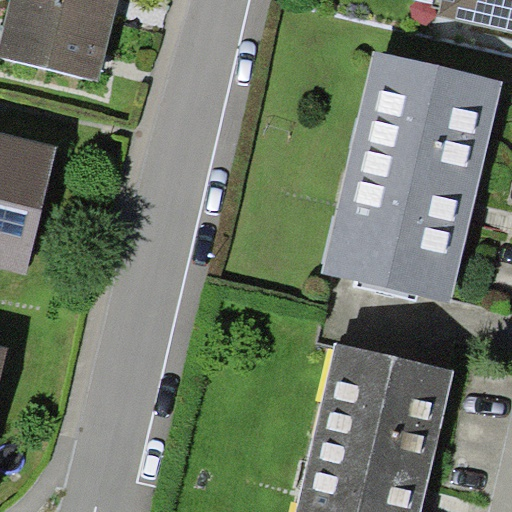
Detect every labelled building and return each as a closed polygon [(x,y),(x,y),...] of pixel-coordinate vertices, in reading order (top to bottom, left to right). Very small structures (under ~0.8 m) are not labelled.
[(20,0),(8,55),(110,78),(127,0),(20,0)] [(511,0),(443,0),(440,16),(511,31),(511,0)] [(502,80),(373,50),(321,272),(450,302),(502,80)] [(63,158),(0,142),(0,259),(37,268),(63,158)] [(420,511),(453,373),(335,345),(295,511),(420,511)] [(0,417),(15,356),(0,352),(0,417)]
